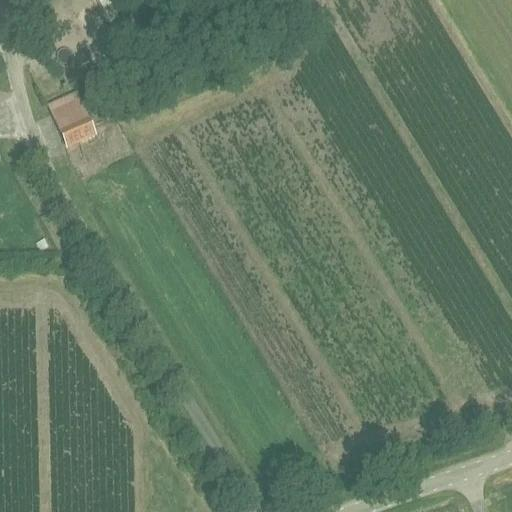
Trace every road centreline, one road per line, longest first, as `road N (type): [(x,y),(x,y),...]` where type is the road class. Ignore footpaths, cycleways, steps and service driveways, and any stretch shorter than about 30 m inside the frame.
road 1 (unclassified): [(252,511),(42,162),(22,120),(0,20)]
road 2 (unclassified): [(357,511),(511,459)]
